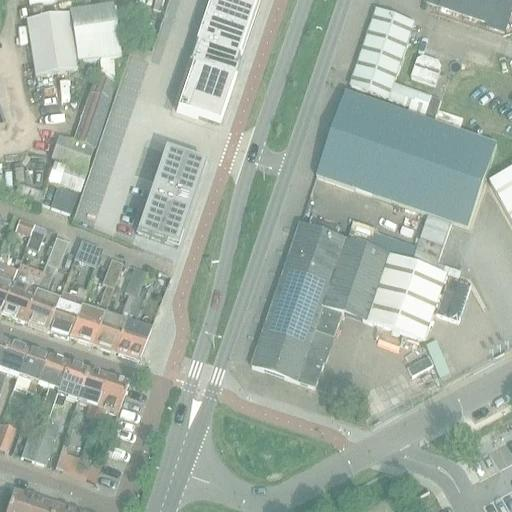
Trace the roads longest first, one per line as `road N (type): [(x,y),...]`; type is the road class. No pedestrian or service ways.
road 1 (unclassified): [(174,469),(240,496),(291,494),(511,374)]
road 2 (tertiary): [(252,156),(189,383),(174,469)]
road 3 (tertiary): [(174,469),(217,376),(287,169)]
road 4 (residential): [(0,327),(165,384),(122,509)]
road 5 (tertiary): [(287,169),(344,0)]
road 6 (tertiary): [(304,0),(252,156)]
road 7 (residential): [(122,509),(0,467)]
